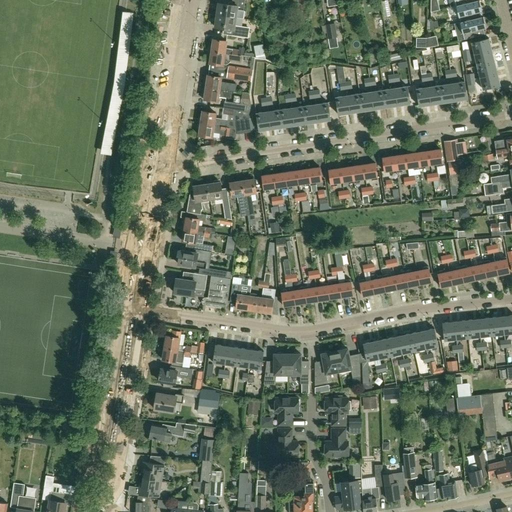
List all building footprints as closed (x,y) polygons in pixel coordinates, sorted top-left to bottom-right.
[(243,11),(244,0),(232,0),(231,5),(226,4),(224,1),(219,0),(216,3),(215,9),(217,11),(217,15),(236,17),(237,10),(243,11)] [(290,0),(292,10),(300,8),(298,0),(290,0)] [(440,10),(438,0),(431,0),(431,12),(440,10)] [(482,11),(479,0),(477,0),(476,0),(456,5),(459,17),(460,22),(480,17),(479,12),(482,11)] [(122,14),(119,58),(126,59),(130,14),(122,14)] [(244,27),(234,26),(236,17),(217,15),(215,27),(234,29),(233,36),(248,38),(249,30),(243,29),(244,27)] [(483,16),(480,17),(460,22),(464,39),(485,34),(483,28),(486,28),(483,16)] [(336,23),(326,24),(329,38),(330,48),(338,47),(336,37),(338,37),(336,23)] [(432,31),(440,29),(438,23),(431,24),(432,31)] [(426,38),(426,48),(427,48),(439,45),(437,36),(427,38),(426,38)] [(417,47),(426,48),(426,38),(417,38),(417,47)] [(489,38),(471,42),(474,54),(492,50),(489,38)] [(242,50),(225,48),(226,41),(213,39),(211,51),(225,53),(241,55),(255,57),(255,54),(242,52),(242,50)] [(413,42),(405,42),(405,54),(413,54),(413,42)] [(492,50),(474,54),(477,66),(494,62),(492,50)] [(241,62),(241,55),(225,53),(211,51),(210,63),(223,65),(223,64),(227,65),(231,61),(241,62)] [(402,59),(401,53),(389,55),(390,61),(402,59)] [(494,62),(477,66),(480,78),(497,73),(494,62)] [(228,72),(253,76),(254,69),(229,66),(228,72)] [(347,89),(346,82),(345,75),(344,67),(337,66),(340,84),(341,90),(347,89)] [(253,76),(228,72),(227,78),(252,82),(253,76)] [(497,73),(480,78),(483,90),(500,85),(497,73)] [(236,84),(220,82),(221,77),(208,75),(205,75),(204,82),(207,83),(206,87),(232,91),(235,91),(236,84)] [(465,81),(452,83),(455,101),(467,99),(465,81)] [(452,83),(440,85),(443,103),(455,101),(452,83)] [(440,85),(429,87),(431,105),(443,103),(440,85)] [(407,86),(395,88),(398,106),(410,104),(407,86)] [(231,98),(232,91),(206,87),(205,92),(203,91),(202,99),(204,99),(218,101),(218,97),(231,98)] [(429,87),(416,89),(419,106),(431,105),(429,87)] [(395,88),(383,90),(386,107),(398,106),(395,88)] [(383,90),(371,92),(374,109),(386,107),(383,90)] [(248,93),(241,92),(239,103),(249,105),(248,99),(248,93)] [(371,92),(360,94),(362,111),(374,109),(371,92)] [(360,94),(348,95),(350,113),(362,111),(360,94)] [(348,95),(336,97),(338,115),(350,113),(348,95)] [(251,112),(250,105),(224,101),(223,109),(235,110),(248,112),(251,112)] [(328,102),(316,104),(318,122),(331,120),(328,102)] [(318,122),(316,104),(304,106),(307,124),(318,122)] [(307,124),(304,106),(292,108),(295,125),(307,124)] [(295,125),(292,108),(280,110),(283,127),(295,125)] [(234,128),(233,121),(235,110),(223,109),(222,114),(228,115),(228,120),(215,118),(216,113),(202,111),(201,123),(234,128)] [(235,134),(236,134),(251,132),(248,112),(235,110),(233,121),(234,128),(235,134)] [(280,110),(268,111),(271,129),(283,127),(280,110)] [(268,111),(256,113),(259,131),(271,129),(268,111)] [(235,134),(234,128),(201,123),(199,135),(212,137),(213,132),(220,133),(220,135),(229,136),(228,138),(235,139),(236,134),(235,134)] [(511,138),(495,141),(497,153),(511,150),(511,138)] [(461,159),(458,139),(444,141),(447,161),(461,159)] [(444,165),(441,149),(429,151),(431,165),(437,164),(437,166),(444,165)] [(511,162),(511,150),(497,153),(497,159),(509,157),(510,163),(511,162)] [(431,165),(429,151),(418,153),(420,169),(426,168),(426,166),(431,165)] [(420,169),(418,153),(406,154),(408,168),(414,167),(414,170),(420,169)] [(408,168),(406,154),(395,156),(397,172),(403,171),(403,169),(408,168)] [(397,172),(395,156),(383,158),(385,172),(391,171),(392,173),(397,172)] [(378,179),(376,163),(364,165),(366,178),(372,178),(372,180),(378,179)] [(366,178),(364,165),(353,166),(355,183),(361,182),(360,179),(366,178)] [(355,183),(353,166),(341,168),(343,182),(349,181),(349,184),(355,183)] [(323,181),(321,167),(309,169),(311,185),(317,184),(317,182),(323,181)] [(343,182),(341,168),(329,170),(332,186),(338,185),(337,183),(343,182)] [(311,185),(309,169),(297,170),(299,184),(305,183),(305,186),(311,185)] [(490,178),(491,183),(511,180),(511,169),(511,175),(490,178)] [(299,184),(297,170),(286,172),(288,189),(294,188),(294,185),(299,184)] [(288,189),(286,172),(274,174),(276,188),(282,187),(282,190),(288,189)] [(276,188),(274,174),(262,176),(265,192),(271,191),(271,189),(276,188)] [(459,186),(457,174),(449,175),(451,187),(459,186)] [(257,193),(255,179),(242,181),(247,215),(255,214),(252,193),(257,193)] [(228,188),(221,189),(220,183),(219,183),(218,180),(213,181),(213,184),(207,185),(209,199),(211,199),(212,204),(216,203),(215,198),(222,197),(226,218),(233,219),(228,188)] [(511,180),(491,183),(484,184),(486,196),(504,193),(504,188),(508,187),(511,186),(511,180)] [(247,215),(242,181),(231,183),(233,196),(238,195),(239,203),(241,216),(247,215)] [(209,199),(207,185),(195,186),(193,189),(190,190),(186,212),(191,213),(200,214),(201,209),(203,209),(202,200),(209,199)] [(324,190),(323,190),(318,190),(320,204),(328,203),(326,190),(324,190)] [(464,206),(463,198),(448,200),(448,207),(464,206)] [(511,198),(504,200),(504,204),(491,206),(487,206),(488,214),(511,210),(511,198)] [(198,226),(199,220),(206,221),(207,215),(200,214),(191,213),(190,218),(186,217),(184,229),(211,234),(212,228),(198,226)] [(433,220),(433,213),(423,213),(423,221),(433,220)] [(511,213),(510,214),(506,215),(507,222),(503,223),(491,224),(492,236),(504,235),(506,235),(505,230),(511,229),(511,213)] [(279,232),(278,224),(270,225),(271,233),(279,232)] [(210,238),(211,234),(184,229),(182,241),(187,242),(186,247),(211,251),(213,251),(214,245),(203,244),(204,237),(210,238)] [(233,255),(235,238),(228,236),(225,253),(233,255)] [(286,241),(286,237),(277,238),(277,247),(287,246),(286,241)] [(209,264),(211,251),(186,247),(186,252),(180,251),(178,264),(205,269),(206,263),(209,264)] [(469,250),(471,258),(473,267),(478,266),(478,263),(479,263),(477,256),(476,256),(474,249),(469,250)] [(510,273),(506,257),(500,258),(500,260),(495,261),(498,275),(510,273)] [(498,275),(495,261),(490,262),(489,260),(483,262),(487,278),(498,275)] [(295,304),(293,291),(294,291),(293,282),(291,274),(289,261),(284,261),(286,282),(285,282),(286,289),(281,290),(283,306),(295,304)] [(487,278),(483,262),(479,263),(478,263),(478,266),(473,267),(472,267),(475,280),(487,278)] [(475,280),(472,267),(467,268),(466,265),(460,267),(464,283),(475,280)] [(343,273),(342,266),(337,267),(338,275),(339,284),(341,297),(353,295),(350,279),(345,280),(343,273)] [(420,285),(431,282),(428,266),(417,268),(418,271),(417,271),(420,285)] [(464,283),(460,267),(455,268),(455,271),(450,272),(453,285),(464,283)] [(227,271),(207,268),(206,275),(226,278),(227,271)] [(408,287),(420,285),(417,271),(411,272),(411,270),(405,271),(408,287)] [(453,285),(450,272),(444,273),(444,270),(437,272),(441,288),(453,285)] [(408,287),(405,271),(400,272),(401,274),(394,276),(397,289),(408,287)] [(205,290),(207,275),(193,273),(192,281),(176,279),(174,293),(175,293),(176,295),(180,295),(182,294),(193,296),(194,289),(205,290)] [(397,289),(394,276),(394,273),(389,274),(382,276),(386,291),(397,289)] [(230,279),(211,276),(207,304),(226,307),(230,279)] [(374,294),(386,291),(382,276),(377,277),(371,278),(372,280),(374,294)] [(374,294),(372,280),(366,282),(365,279),(359,280),(362,296),(374,294)] [(339,284),(333,285),(333,282),(327,283),(330,299),(341,297),(339,284)] [(247,310),(250,293),(251,286),(232,283),(229,301),(236,302),(235,308),(247,310)] [(330,299),(327,283),(321,284),(321,286),(316,287),(318,301),(330,299)] [(318,301),(316,287),(310,288),(310,285),(304,286),(307,303),(318,301)] [(307,303),(304,286),(298,287),(299,290),(294,291),(293,291),(295,304),(307,303)] [(259,312),(261,297),(256,296),(257,294),(250,293),(247,310),(259,312)] [(272,313),(274,297),(267,295),(267,298),(261,297),(259,312),(272,313)] [(511,315),(503,316),(505,334),(511,333),(511,315)] [(503,316),(491,318),(493,335),(505,334),(503,316)] [(491,318),(479,319),(480,337),(493,335),(491,318)] [(479,319),(467,320),(468,338),(480,337),(479,319)] [(467,320),(454,321),(456,339),(468,338),(467,320)] [(454,321),(442,323),(444,340),(456,339),(454,321)] [(438,346),(434,328),(423,331),(426,348),(438,346)] [(178,350),(179,338),(180,332),(173,331),(172,337),(166,336),(164,348),(178,350)] [(426,348),(423,331),(417,332),(411,333),(414,351),(426,348)] [(414,351),(411,333),(399,336),(402,353),(414,351)] [(402,353),(399,336),(387,338),(391,356),(402,353)] [(391,356),(387,338),(375,341),(379,358),(391,356)] [(379,358),(375,341),(363,344),(367,361),(379,358)] [(205,343),(197,342),(196,353),(203,353),(205,343)] [(225,364),(228,346),(215,344),(213,362),(225,364)] [(237,366),(240,348),(228,346),(225,364),(237,366)] [(183,363),(184,356),(189,357),(190,352),(184,351),(178,350),(164,348),(162,360),(175,362),(176,362),(183,363)] [(249,367),(252,350),(240,348),(237,366),(249,367)] [(353,378),(360,377),(360,363),(351,364),(348,349),(346,349),(344,348),(340,349),(339,350),(335,351),(339,371),(351,369),(353,378)] [(261,369),(264,351),(252,350),(249,367),(261,369)] [(326,374),(339,371),(335,351),(330,352),(328,351),(324,352),(323,354),(322,354),(325,369),(315,371),(315,385),(328,383),(326,374)] [(276,374),(288,374),(288,354),(283,354),(282,352),(277,352),(276,354),(274,354),(274,370),(266,370),(264,384),(275,384),(275,375),(276,374)] [(300,384),(309,384),(309,370),(301,370),(301,354),(299,354),(298,352),(294,352),(292,354),(288,354),(288,374),(300,374),(300,384)] [(435,361),(430,362),(433,374),(445,372),(444,367),(437,369),(435,361)] [(458,370),(457,361),(448,362),(449,371),(458,370)] [(369,380),(369,363),(362,363),(363,382),(363,386),(366,388),(372,386),(372,380),(369,380)] [(175,384),(176,375),(190,377),(191,368),(170,365),(169,370),(161,369),(160,374),(158,375),(157,379),(159,380),(159,381),(163,382),(175,384)] [(201,379),(202,371),(196,370),(195,379),(194,378),(193,387),(201,388),(202,380),(201,379)] [(463,392),(462,376),(456,377),(457,397),(463,397),(470,396),(469,391),(463,392)] [(391,400),(390,389),(383,390),(384,400),(391,400)] [(217,417),(220,393),(201,391),(198,416),(210,417),(209,420),(217,421),(218,417),(217,417)] [(184,395),(175,394),(175,396),(157,393),(154,409),(180,413),(181,403),(183,403),(184,395)] [(458,410),(482,407),(480,395),(456,398),(458,410)] [(292,412),(298,412),(298,398),(290,398),(288,396),(284,396),(282,398),(276,398),(276,412),(279,412),(279,425),(292,425),(292,412)] [(326,412),(332,412),(332,425),(345,425),(345,412),(348,412),(348,398),(342,398),(342,396),(334,396),(334,398),(326,398),(326,412)] [(376,397),(362,398),(363,410),(376,409),(376,397)] [(455,412),(453,398),(445,399),(447,413),(455,412)] [(115,415),(115,400),(102,400),(102,415),(115,415)] [(259,401),(249,400),(248,413),(258,414),(259,401)] [(170,442),(172,434),(183,436),(184,431),(194,434),(196,425),(186,424),(186,423),(177,423),(176,427),(163,424),(162,426),(152,424),(151,431),(150,431),(149,434),(150,435),(150,437),(170,442)] [(213,437),(214,428),(205,427),(204,436),(213,437)] [(298,456),(298,442),(292,442),(292,429),(279,429),(279,442),(276,441),(276,442),(271,442),(271,456),(281,456),(281,458),(290,458),(290,456),(298,456)] [(332,442),(326,442),(326,456),(334,456),(336,457),(340,458),(342,456),(348,456),(348,442),(345,442),(345,429),(332,429),(332,442)] [(212,460),(214,440),(202,439),(199,459),(212,460)] [(404,465),(404,478),(405,478),(418,477),(415,452),(414,452),(414,447),(403,448),(404,453),(402,453),(404,465)] [(474,452),(477,464),(468,466),(470,472),(468,473),(471,486),(472,486),(473,488),(478,487),(478,485),(483,484),(482,477),(487,475),(486,449),(474,452)] [(510,478),(505,458),(496,460),(494,451),(486,452),(489,477),(498,475),(499,479),(503,479),(504,480),(510,478)] [(211,481),(213,461),(203,460),(200,482),(201,482),(210,483),(211,481)] [(161,481),(164,465),(143,462),(142,468),(145,468),(143,478),(161,481)] [(290,471),(310,471),(310,463),(290,463),(290,471)] [(377,499),(380,498),(378,487),(383,487),(383,466),(375,467),(376,487),(370,488),(363,489),(364,500),(362,500),(363,511),(377,511),(378,511),(377,499)] [(436,499),(434,483),(433,484),(431,470),(427,471),(427,469),(425,469),(426,484),(416,486),(417,498),(424,497),(424,500),(436,499)] [(362,490),(362,480),(359,480),(359,479),(352,480),(351,474),(343,475),(343,482),(342,482),(343,496),(335,497),(337,509),(360,506),(358,491),(362,490)] [(439,484),(440,490),(437,490),(439,499),(442,498),(442,500),(458,497),(455,482),(449,483),(448,474),(439,476),(440,484),(439,484)] [(386,488),(388,501),(400,499),(398,483),(391,484),(389,475),(384,476),(384,482),(385,488),(386,488)] [(53,489),(54,477),(46,476),(44,487),(53,489)] [(159,497),(161,481),(143,478),(141,487),(139,487),(138,494),(159,497)] [(201,482),(200,493),(210,494),(210,483),(201,482)] [(222,483),(211,482),(210,495),(222,496),(222,483)] [(33,511),(36,498),(23,496),(24,485),(15,483),(11,505),(17,506),(16,511),(33,511)] [(305,496),(294,497),(294,500),(290,500),(290,511),(312,511),(312,501),(314,501),(313,483),(305,483),(305,496)] [(251,511),(252,504),(250,504),(250,496),(248,493),(245,493),(246,485),(239,484),(237,510),(237,511),(251,511)] [(0,511),(6,511),(8,504),(0,501),(0,492),(0,490),(0,511)] [(72,504),(73,495),(51,491),(48,511),(64,511),(66,503),(72,504)] [(149,511),(149,503),(150,498),(138,495),(136,502),(134,502),(134,511),(149,511)] [(265,511),(266,496),(257,496),(255,511),(265,511)] [(203,511),(204,511),(198,511),(199,507),(199,506),(199,505),(198,503),(197,503),(196,502),(189,502),(188,510),(187,510),(187,511),(203,511)]
